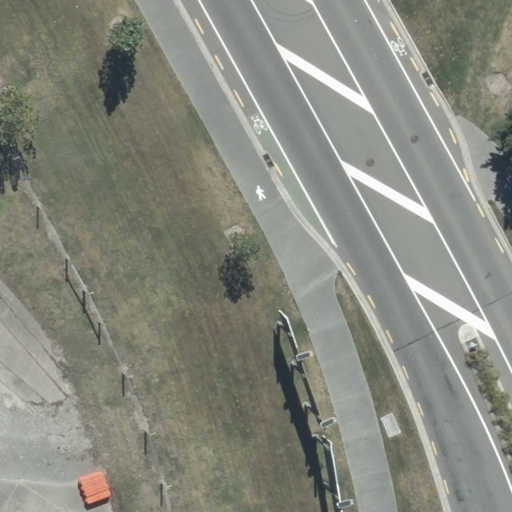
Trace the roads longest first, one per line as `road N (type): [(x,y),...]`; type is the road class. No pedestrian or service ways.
road 1 (tertiary): [(485,511),(430,372),(374,170)]
road 2 (tertiary): [(374,170),(511,336)]
road 3 (tertiary): [(374,170),(283,0)]
